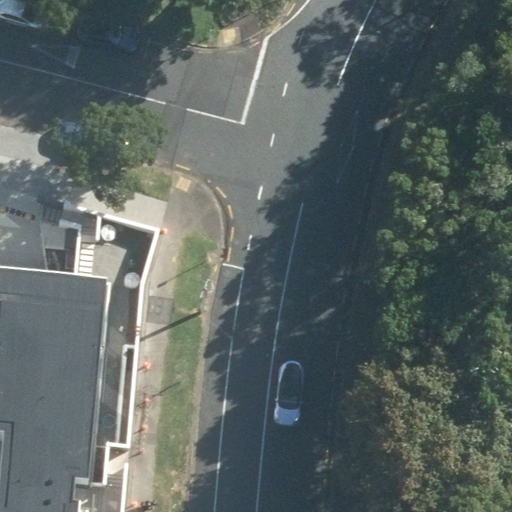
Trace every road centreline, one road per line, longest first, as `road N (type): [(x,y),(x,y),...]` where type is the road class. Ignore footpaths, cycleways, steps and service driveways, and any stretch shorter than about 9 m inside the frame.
road 1 (tertiary): [(319,145),(284,300),(260,511)]
road 2 (residential): [(0,62),(319,145)]
road 3 (tertiary): [(377,0),(319,145)]
